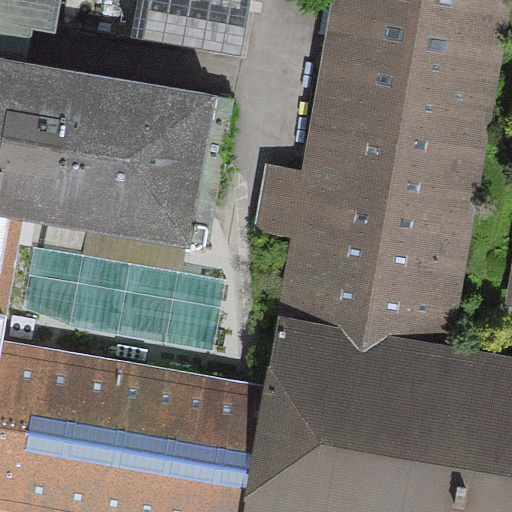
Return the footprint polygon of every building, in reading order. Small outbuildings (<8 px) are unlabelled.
[(0,0),(0,339),(1,340),(17,239),(186,265),(214,90),(53,65),(63,0),(0,0)] [(260,0),(119,0),(114,28),(251,53),(260,0)] [(303,233),(288,326),(452,352),(507,0),(338,0),(312,172),(270,165),(260,226),(303,233)] [(511,511),(511,361),(452,352),(288,326),(278,384),(258,511),(511,511)] [(258,511),(278,384),(250,379),(1,340),(0,339),(0,510),(12,511),(258,511)]
